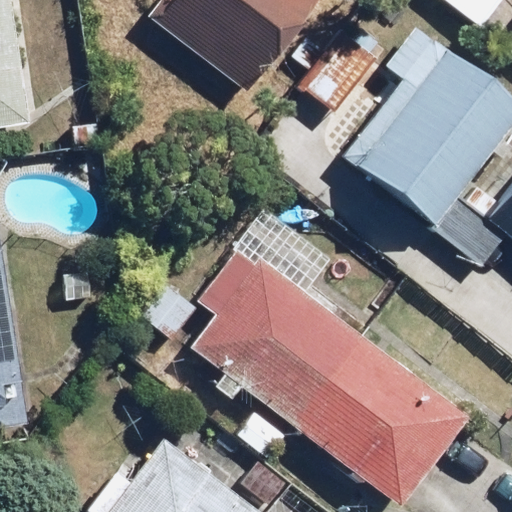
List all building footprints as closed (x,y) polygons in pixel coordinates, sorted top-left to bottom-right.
[(0,0),(0,130),(39,125),(20,0),(0,0)] [(320,0),(160,0),(135,33),(234,110),(320,0)] [(447,0),(488,28),(507,0),(447,0)] [(380,62),(341,26),(291,80),(330,117),(380,62)] [(493,267),(511,242),(511,85),(445,33),(428,54),(412,41),(389,70),(405,83),(349,153),(493,267)] [(336,262),(264,207),(196,296),(218,313),(194,345),(409,509),(476,420),(311,295),(336,262)] [(0,411),(30,410),(20,239),(0,240),(0,411)] [(203,312),(166,281),(137,317),(174,348),(203,312)] [(250,401),(229,429),(274,464),(296,437),(250,401)] [(154,427),(95,511),(278,511),(272,508),(287,485),(226,443),(211,466),(154,427)]
